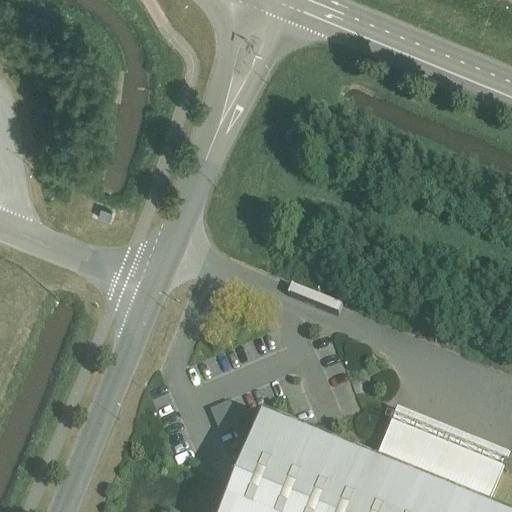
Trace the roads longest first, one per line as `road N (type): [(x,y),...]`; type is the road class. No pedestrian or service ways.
road 1 (unclassified): [(63,511),(152,292)]
road 2 (secondary): [(300,0),(511,85)]
road 3 (unclassified): [(200,173),(261,69),(274,0)]
road 4 (unclassified): [(267,0),(229,64),(200,173)]
road 5 (unclassified): [(152,292),(0,225)]
road 6 (unclassified): [(152,292),(200,173)]
